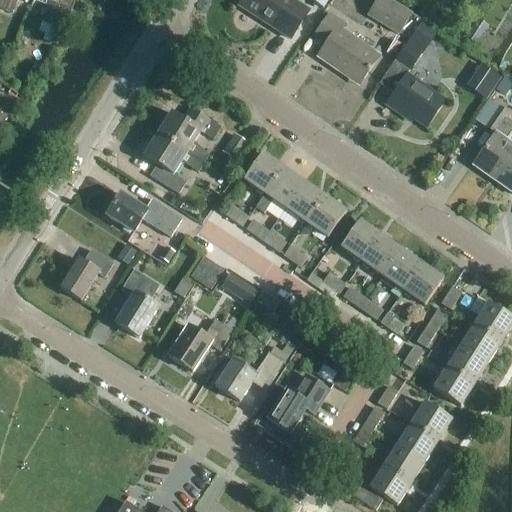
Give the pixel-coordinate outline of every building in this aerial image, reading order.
[(0,0),(0,10),(13,16),(19,0),(0,0)] [(49,0),(52,1),(43,25),(62,33),(73,5),(63,1),(63,0),(49,0)] [(289,43),(308,15),(284,0),(243,0),(238,9),(289,43)] [(306,0),(323,11),(330,0),(306,0)] [(341,0),(337,0),(334,6),(342,10),(346,3),(341,0)] [(383,0),(378,0),(368,17),(399,36),(411,17),(383,0)] [(360,84),(378,59),(341,33),(345,28),(329,17),(313,39),(325,47),(316,60),(334,73),(337,69),(360,84)] [(8,29),(1,43),(15,50),(22,36),(8,29)] [(481,68),(466,90),(485,103),(500,81),(481,68)] [(7,70),(1,79),(10,85),(13,80),(11,73),(7,70)] [(426,131),(444,104),(405,77),(384,108),(404,122),(407,117),(426,131)] [(511,82),(505,78),(498,88),(508,95),(511,89),(511,82)] [(495,182),(511,158),(511,146),(506,143),(511,134),(511,125),(506,122),(509,117),(498,109),(484,129),(495,137),(473,167),(495,182)] [(158,137),(204,167),(209,159),(195,145),(201,135),(214,143),(221,131),(192,113),(185,124),(171,116),(158,137)] [(199,174),(204,167),(158,137),(143,159),(157,168),(150,179),(179,197),(186,185),(174,177),(183,164),(199,174)] [(238,166),(250,148),(235,138),(223,156),(238,166)] [(264,198),(283,171),(263,157),(245,184),(264,198)] [(511,158),(495,182),(511,194),(511,158)] [(286,212),(304,186),(283,171),(264,198),(265,198),(256,211),(265,216),(273,204),(286,212)] [(307,227),(325,201),(304,186),(286,212),(307,227)] [(145,213),(120,197),(106,218),(134,236),(143,223),(169,239),(181,220),(152,202),(145,213)] [(325,201),(307,227),(328,242),(347,215),(325,201)] [(243,230),(250,221),(233,209),(227,219),(243,230)] [(264,244),(270,235),(254,224),(247,233),(264,244)] [(362,266),(380,239),(359,224),(341,251),(362,266)] [(270,235),(264,244),(281,256),(288,247),(270,235)] [(383,280),(402,254),(380,239),(362,266),(383,280)] [(125,247),(116,260),(127,267),(135,254),(125,247)] [(302,271),(308,262),(291,250),(285,259),(302,271)] [(169,267),(176,256),(166,251),(160,261),(169,267)] [(114,268),(92,254),(84,266),(79,262),(61,291),(82,304),(99,277),(105,281),(114,268)] [(404,295),(423,268),(402,254),(383,280),(404,295)] [(202,286),(215,267),(205,260),(192,280),(202,286)] [(166,289),(176,275),(166,267),(155,281),(166,289)] [(215,267),(202,286),(212,293),(224,273),(215,267)] [(423,268),(404,295),(426,310),(444,283),(423,268)] [(140,341),(159,312),(149,305),(160,289),(135,272),(122,292),(133,299),(116,326),(140,341)] [(340,298),(347,288),(330,276),(323,286),(340,298)] [(451,313),(462,295),(453,289),(442,308),(451,313)] [(361,312),(367,302),(351,291),(344,300),(361,312)] [(262,294),(256,303),(263,307),(268,297),(262,294)] [(367,302),(361,312),(378,323),(384,314),(367,302)] [(475,327),(501,344),(511,327),(511,320),(489,306),(475,327)] [(429,328),(438,334),(449,317),(440,311),(429,328)] [(398,337),(404,328),(387,317),(381,326),(398,337)] [(211,346),(221,353),(233,334),(224,327),(216,322),(210,331),(205,339),(189,329),(169,360),(193,375),(211,346)] [(488,366),(501,344),(475,327),(461,349),(488,366)] [(427,351),(438,334),(429,328),(418,345),(427,351)] [(269,346),(273,338),(264,333),(260,340),(269,346)] [(315,348),(319,341),(310,336),(306,342),(315,348)] [(278,377),(295,349),(287,344),(281,355),(274,351),(263,368),(256,378),(233,364),(217,390),(241,406),(254,386),(267,394),(278,377)] [(474,387),(488,366),(461,349),(447,370),(474,387)] [(413,373),(424,356),(414,350),(403,367),(413,373)] [(460,409),(474,387),(447,370),(433,392),(460,409)] [(296,389),(302,380),(289,371),(283,380),(296,389)] [(339,380),(334,388),(345,394),(350,386),(339,380)] [(277,429),(289,436),(304,412),(314,418),(329,394),(308,381),(296,400),(286,393),(267,423),(269,424),(265,429),(273,434),(277,429)] [(388,413),(399,395),(389,389),(378,406),(388,413)] [(411,427),(438,444),(452,423),(425,406),(411,427)] [(365,428),(374,434),(385,417),(375,411),(365,428)] [(424,466),(438,444),(411,427),(397,449),(424,466)] [(363,452),(374,434),(365,428),(353,445),(363,452)] [(351,472),(361,455),(351,449),(341,466),(351,472)] [(411,486),(424,466),(397,449),(384,469),(411,486)] [(397,509),(411,486),(384,469),(371,491),(362,485),(353,499),(373,511),(376,511),(384,501),(397,509)]
